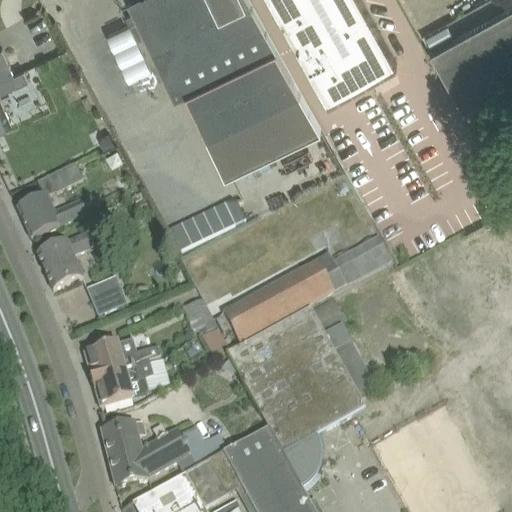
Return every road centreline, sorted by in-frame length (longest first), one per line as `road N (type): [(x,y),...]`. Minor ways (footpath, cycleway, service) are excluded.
road 1 (residential): [(70,511),(99,472),(66,361),(0,215)]
road 2 (secondary): [(66,511),(0,314)]
